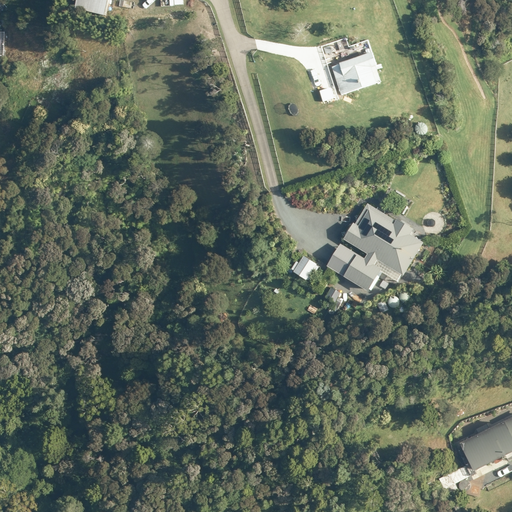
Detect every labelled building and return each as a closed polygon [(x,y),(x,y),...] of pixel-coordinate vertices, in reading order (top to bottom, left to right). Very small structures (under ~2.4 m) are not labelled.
[(109,0),(77,0),(75,10),(105,18),(109,0)] [(373,52),(332,66),(343,96),(383,82),(373,52)] [(68,94),(60,94),(60,108),(68,108),(68,94)] [(356,227),(351,225),(343,241),(361,251),(346,279),(369,292),(379,273),(403,286),(430,236),(369,204),(356,227)] [(365,295),(347,284),(343,290),(361,301),(365,295)] [(341,304),(336,301),(341,294),(332,287),(324,299),(330,303),(327,307),(335,313),(341,304)] [(412,299),(406,289),(387,301),(393,312),(412,299)] [(511,419),(491,429),(487,422),(474,428),(478,435),(460,443),(476,475),(507,459),(510,465),(511,463),(511,419)] [(470,478),(465,467),(441,478),(449,496),(460,491),(461,492),(462,492),(463,492),(464,492),(465,492),(466,491),(467,491),(468,491),(468,490),(469,489),(469,488),(470,488),(470,487),(470,486),(470,485),(470,484),(470,483),(469,483),(469,482),(468,481),(468,480),(467,480),(470,478)]
